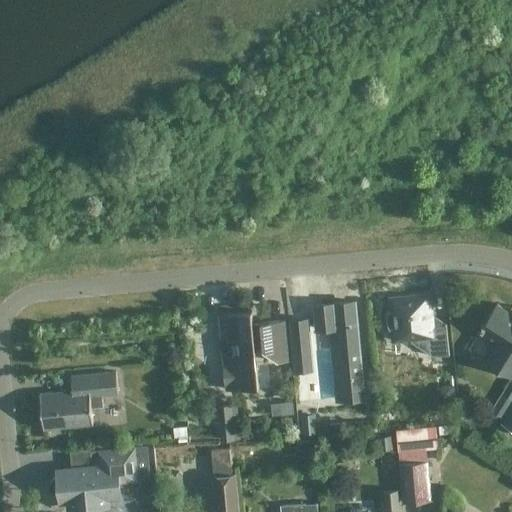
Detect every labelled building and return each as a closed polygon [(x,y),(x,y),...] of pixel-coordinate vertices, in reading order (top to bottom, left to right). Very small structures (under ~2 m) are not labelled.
[(387,324),(389,328),(393,326),(394,339),(410,337),(411,340),(434,355),(449,353),(446,321),(432,322),(429,292),(390,296),(391,309),(387,308),(386,312),(385,316),(386,320),(387,324)] [(354,300),(314,304),(316,327),(336,326),(343,397),(363,395),(354,300)] [(511,312),(496,302),(477,333),(492,342),(482,357),(491,363),(511,375),(511,312)] [(219,312),(226,388),(258,385),(255,351),(260,345),(277,360),(287,359),(283,318),(260,321),(260,322),(252,323),(251,309),(219,312)] [(313,370),(308,317),(288,319),(293,372),(313,370)] [(43,427),(92,423),(91,406),(103,405),(102,393),(117,392),(115,370),(71,374),(72,389),(40,392),(43,427)] [(511,399),(511,381),(509,380),(490,409),(501,416),(511,399)] [(456,399),(454,383),(435,386),(438,401),(456,399)] [(294,413),(292,399),(278,401),(280,414),(294,413)] [(241,403),(222,403),(223,438),(242,438),(241,403)] [(511,430),(511,403),(500,422),(511,430)] [(316,430),(314,412),(299,414),(301,432),(316,430)] [(173,437),(177,436),(178,441),(187,440),(186,435),(187,435),(186,425),(172,426),(173,437)] [(396,428),(396,440),(397,449),(396,449),(402,500),(430,497),(425,448),(437,447),(435,425),(396,428)] [(392,448),(390,435),(377,436),(379,450),(392,448)] [(347,451),(345,439),(335,440),(336,452),(347,451)] [(50,480),(49,485),(51,490),(55,493),(59,492),(60,499),(68,499),(68,502),(74,507),(102,505),(107,499),(107,495),(120,493),(119,479),(136,478),(151,486),(147,446),(133,447),(106,450),(107,464),(98,465),(57,469),(58,476),(53,476),(50,480)] [(306,466),(307,478),(314,477),(313,465),(306,466)] [(238,511),(235,471),(212,473),(215,511),(238,511)] [(399,511),(397,488),(382,490),(383,511),(399,511)] [(317,511),(316,501),(280,504),(280,511),(317,511)]
